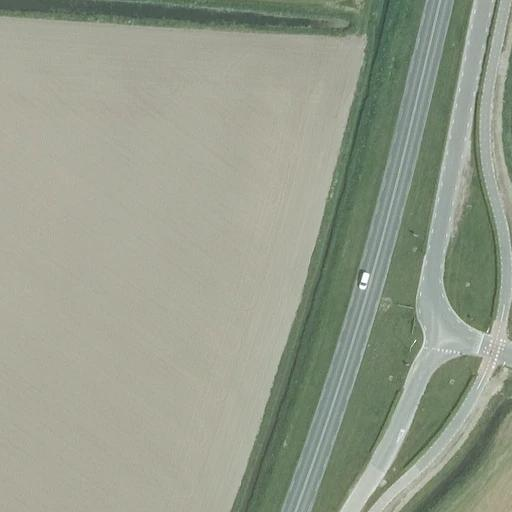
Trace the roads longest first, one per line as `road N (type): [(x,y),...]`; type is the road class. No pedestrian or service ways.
road 1 (primary): [(293,511),(362,308),(440,0)]
road 2 (unclassified): [(447,336),(429,283),(484,0)]
road 3 (unclassified): [(349,511),(447,336)]
